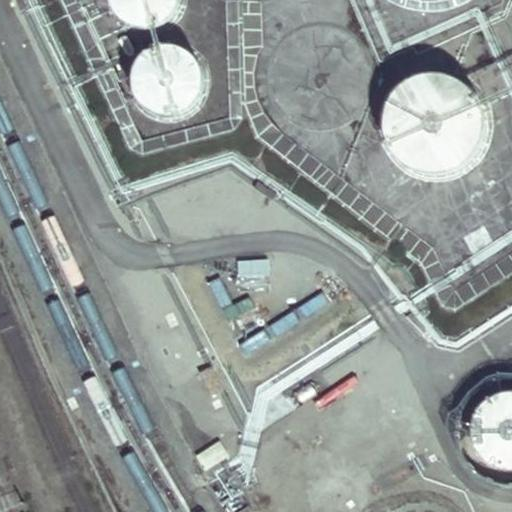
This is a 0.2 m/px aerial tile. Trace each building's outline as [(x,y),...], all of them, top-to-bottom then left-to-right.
[(28,8),(24,0),(16,0),(21,11),(28,8)] [(113,0),(114,4),(118,13),(125,21),(134,26),(144,29),(154,28),(164,25),(172,18),(178,10),(182,0),(181,0),(113,0)] [(135,51),(128,36),(118,41),(126,56),(135,51)] [(178,48),(169,47),(159,49),(151,53),(144,59),(139,67),(136,76),(136,86),(138,95),(143,103),(150,110),(158,114),(167,116),(177,116),(186,113),(194,107),(200,100),(204,91),(205,82),(204,73),(201,64),(195,57),(187,51),(178,48)] [(444,77),(433,76),(423,78),(412,82),(403,88),(396,96),(390,105),(387,115),(386,126),(387,137),(390,147),(396,156),(403,164),(412,170),(423,174),(433,176),(444,175),(455,173),(464,168),(472,161),(479,152),(484,142),(486,132),(486,121),(484,110),(479,100),(472,92),(464,85),(455,80),(444,77)] [(267,262),(239,263),(239,277),(268,276),(267,262)] [(214,368),(201,373),(209,397),(223,392),(214,368)] [(511,393),(511,394),(500,396),(490,401),(482,409),(476,419),(474,431),(475,442),(480,453),(487,461),(497,468),(508,471),(511,470),(511,393)] [(204,471),(230,457),(221,442),(196,455),(204,471)]
